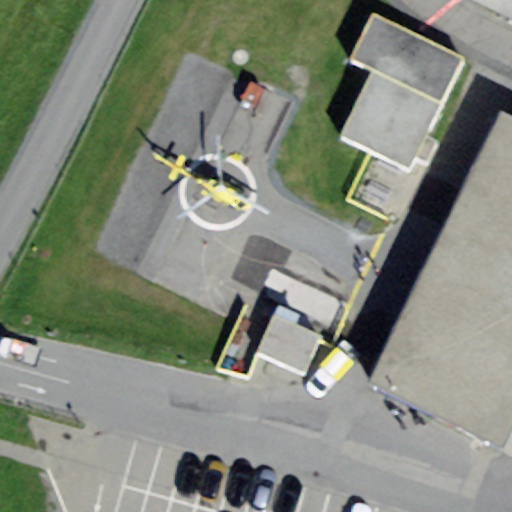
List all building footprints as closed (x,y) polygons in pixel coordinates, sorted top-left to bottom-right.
[(511,0),(473,0),(511,18),(511,0)] [(352,64),(374,75),(440,106),(463,58),(375,16),(352,64)] [(410,169),(440,106),(374,75),(344,137),(410,169)] [(511,117),(499,111),(368,385),(498,447),(511,416),(511,117)] [(261,351),(307,371),(321,339),(275,319),(261,351)]
